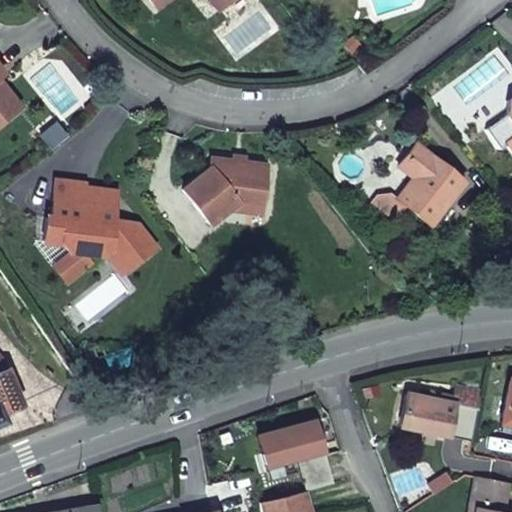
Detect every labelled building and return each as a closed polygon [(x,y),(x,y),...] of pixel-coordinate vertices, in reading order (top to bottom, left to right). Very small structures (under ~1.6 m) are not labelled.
[(204,0),(213,11),(221,5),(216,0),(204,0)] [(0,119),(16,108),(0,87),(0,119)] [(462,184),(415,146),(398,166),(414,180),(396,201),(426,227),(462,184)] [(235,156),(247,158),(247,152),(236,150),(235,156)] [(237,197),(260,201),(268,162),(247,158),(235,156),(213,152),(211,163),(182,186),(210,219),(226,206),(237,197)] [(105,245),(124,269),(154,245),(135,221),(119,219),(113,223),(109,216),(113,197),(91,193),(90,199),(81,197),(83,185),(84,181),(54,177),(49,211),(43,210),(38,233),(61,237),(67,245),(83,249),(91,242),(105,245)] [(114,191),(83,185),(81,197),(90,199),(91,193),(113,197),(114,191)] [(258,213),(260,201),(237,197),(226,206),(258,213)] [(124,269),(105,245),(91,242),(83,249),(67,245),(50,258),(64,278),(101,251),(118,274),(124,269)] [(0,420),(3,419),(0,412),(0,410),(16,403),(4,373),(0,374),(0,361),(2,360),(0,358),(0,420)] [(511,385),(506,384),(498,421),(511,423),(511,385)] [(468,444),(478,395),(453,390),(450,407),(403,397),(397,429),(468,444)] [(511,423),(498,421),(496,434),(511,436),(511,423)] [(501,511),(507,486),(473,479),(467,511),(472,511),(471,511),(501,511)] [(307,511),(302,491),(256,502),(258,511),(307,511)]
